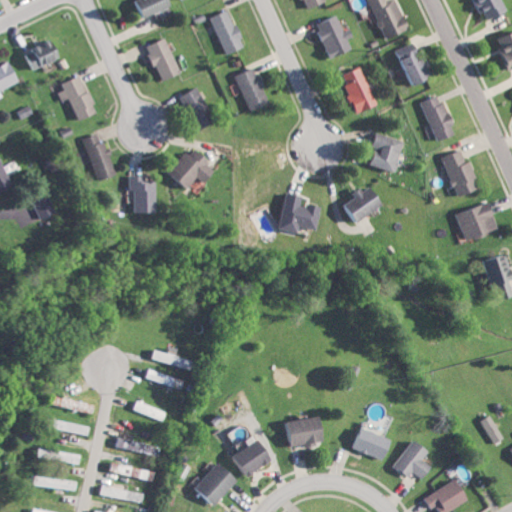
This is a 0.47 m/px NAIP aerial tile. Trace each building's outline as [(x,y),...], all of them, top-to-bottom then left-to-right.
[(125,0),(134,18),(165,4),(163,0),(125,0)] [(296,0),(300,9),(320,0),(319,0),(296,0)] [(381,0),(380,1),(379,0),(363,0),(379,38),(400,29),(388,0),(381,0)] [(219,54),(238,47),(225,9),(206,16),(219,54)] [(320,57),(347,49),(341,29),(336,31),(332,16),(311,22),(320,57)] [(511,39),(508,29),(487,37),(499,68),(511,63),(511,39)] [(54,56),(46,37),(23,47),(27,56),(21,58),(26,69),(54,56)] [(157,80),(175,72),(161,37),(139,45),(148,67),(151,65),(157,80)] [(423,76),(407,41),(387,51),(403,85),(423,76)] [(0,87),(12,82),(3,61),(0,62),(0,87)] [(337,74),(342,84),(338,86),(349,113),(371,104),(355,66),(337,74)] [(230,74),(244,110),(263,103),(250,67),(230,74)] [(63,97),(72,119),(91,112),(75,75),(57,82),(60,89),(54,92),(57,99),(63,97)] [(175,94),(191,129),(206,122),(189,87),(175,94)] [(417,100),(429,140),(446,135),(434,95),(417,100)] [(32,112),(27,104),(14,111),(18,119),(32,112)] [(398,141),(371,132),(360,163),(387,172),(398,141)] [(100,140),(95,142),(92,133),(79,137),(92,180),(110,174),(100,140)] [(210,169),(186,147),(161,173),(179,190),(191,176),(198,182),(210,169)] [(452,195),(472,187),(456,148),(436,156),(452,195)] [(150,181),(139,181),(139,175),(124,175),(124,190),(128,190),(128,213),(150,212),(150,181)] [(336,206),(348,223),(378,203),(365,184),(349,195),(350,196),(336,206)] [(51,212),(44,190),(28,196),(35,217),(51,212)] [(271,228),(289,232),(291,225),(308,229),(314,208),(294,202),(296,196),(281,192),(271,228)] [(491,228),(482,202),(451,213),(461,239),(491,228)] [(506,294),(502,280),(508,278),(500,253),(477,260),(489,300),(506,294)] [(170,355),(172,348),(163,346),(161,353),(147,348),(144,357),(180,367),(182,359),(170,355)] [(475,420),(489,443),(498,437),(484,414),(475,420)] [(276,422),(281,448),(313,442),(308,416),(276,422)] [(84,426),(46,418),(44,427),(82,435),(84,426)] [(382,439),(351,427),(343,448),(374,460),(382,439)] [(108,446),(139,453),(141,443),(110,436),(108,446)] [(261,464),(250,441),(224,453),(234,476),(261,464)] [(402,477),(405,472),(415,478),(423,465),(415,460),(420,451),(403,441),(386,468),(402,477)] [(45,459),(72,464),(74,455),(47,450),(45,459)] [(206,507),(230,481),(211,462),(186,488),(206,507)] [(26,484),(71,490),(72,481),(27,474),(26,484)] [(428,506),(432,511),(440,511),(459,500),(445,480),(417,499),(424,509),(428,506)] [(138,491),(93,487),(92,496),(137,500),(138,491)]
